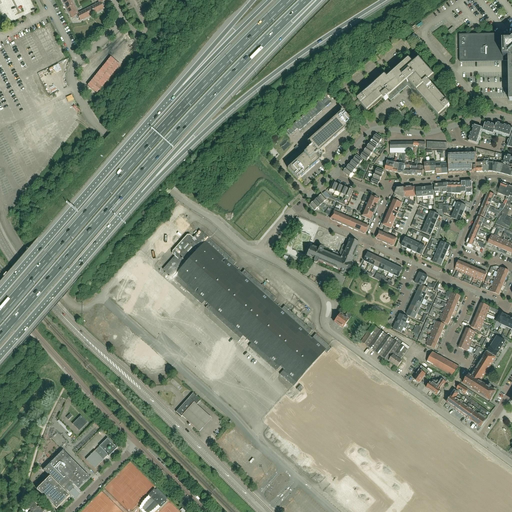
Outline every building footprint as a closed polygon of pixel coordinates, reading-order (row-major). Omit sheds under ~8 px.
[(74,6),(71,1),(65,4),(67,9),(74,6)] [(104,9),(103,6),(105,5),(103,3),(100,4),(99,3),(96,5),(99,11),(104,9)] [(99,11),(96,5),(91,7),(94,14),(99,11)] [(76,10),(74,6),(67,9),(70,14),(76,10)] [(94,14),(91,7),(86,10),(89,16),(94,14)] [(79,15),(78,14),(76,10),(70,14),(72,19),(75,17),(79,15)] [(89,16),(86,10),(81,12),(85,19),(89,16)] [(85,19),(81,12),(78,14),(79,15),(75,17),(77,20),(79,19),(80,21),(85,19)] [(511,38),(511,39),(511,38),(503,38),(503,34),(459,35),(460,62),(509,61),(509,101),(511,101),(511,38)] [(95,56),(87,63),(89,65),(83,71),(88,77),(98,67),(94,62),(98,59),(95,56)] [(434,77),(419,61),(414,66),(409,60),(390,78),(388,79),(385,77),(363,97),(362,97),(358,100),(362,105),(368,111),(383,98),(385,101),(393,94),(394,95),(400,90),(408,83),(421,98),(422,97),(439,115),(445,109),(446,110),(450,106),(428,82),(434,77)] [(92,93),(113,72),(108,67),(87,88),(92,93)] [(286,130),(291,134),(297,129),(299,131),(331,103),(325,96),(286,130)] [(320,150),(352,122),(342,110),(341,110),(340,110),(340,111),(340,112),(341,112),(307,142),(311,146),(305,151),(306,152),(287,168),(297,180),(298,180),(299,180),(299,179),(299,178),(319,160),(320,160),(321,159),(321,158),(322,157),(322,156),(322,155),(322,154),(322,153),(321,152),(321,151),(320,150)] [(488,135),(491,124),(486,122),(484,129),(473,125),(472,131),(481,134),(482,132),(486,133),(486,134),(488,135)] [(493,136),(497,123),(496,126),(491,124),(488,135),(489,135),(489,134),(493,136)] [(497,123),(493,136),(497,137),(498,134),(499,134),(502,125),(497,123)] [(504,137),(508,126),(502,125),(499,134),(503,136),(504,137)] [(480,138),(481,134),(472,131),(470,136),(481,139),(481,138),(480,138)] [(379,144),(382,139),(376,135),(373,139),(379,144)] [(480,141),(481,139),(470,136),(468,141),(478,145),(479,141),(480,141)] [(376,148),(379,144),(373,139),(370,144),(376,148)] [(413,147),(414,142),(390,142),(390,153),(395,154),(401,154),(406,154),(406,152),(413,153),(413,147)] [(373,152),(376,148),(370,144),(367,148),(373,152)] [(370,157),(373,152),(367,148),(364,153),(370,157)] [(494,157),(495,153),(476,148),(476,153),(482,155),(482,154),(494,157)] [(367,161),(370,157),(364,153),(361,157),(367,161)] [(476,153),(448,154),(448,165),(449,173),(473,172),(473,171),(477,171),(476,167),(476,163),(476,153)] [(363,160),(360,158),(357,156),(354,160),(359,165),(363,160)] [(359,165),(354,160),(350,164),(356,169),(359,165)] [(393,172),(394,165),(395,160),(392,160),(391,162),(387,161),(385,170),(393,172)] [(412,164),(406,163),(407,160),(405,160),(405,164),(404,175),(411,175),(412,164)] [(485,162),(484,162),(483,162),(483,163),(476,163),(477,172),(482,172),(482,167),(485,167),(485,162)] [(511,170),(511,168),(509,167),(510,164),(504,163),(501,174),(507,175),(511,176),(511,173),(511,170)] [(356,169),(350,164),(347,168),(353,173),(356,169)] [(353,173),(347,168),(343,173),(349,177),(353,173)] [(382,176),(384,171),(377,168),(375,174),(382,176)] [(378,187),(380,181),(373,179),(371,184),(378,187)] [(335,191),(338,184),(332,182),(329,189),(329,191),(334,193),(334,191),(335,191)] [(461,193),(462,183),(452,183),(452,194),(455,194),(461,194),(461,193)] [(504,196),(508,185),(502,183),(497,193),(504,196)] [(340,194),(343,187),(338,184),(335,191),(340,194)] [(345,196),(348,189),(343,187),(340,194),(345,196)] [(409,194),(409,187),(406,187),(406,188),(398,189),(397,189),(397,190),(395,195),(401,197),(402,194),(406,194),(409,194)] [(415,197),(415,187),(412,188),(412,187),(409,187),(409,194),(406,194),(407,200),(408,201),(409,201),(410,199),(410,197),(415,197)] [(350,198),(353,191),(348,189),(345,196),(350,198)] [(493,198),(495,195),(488,192),(486,197),(501,203),(501,202),(499,201),(496,199),(493,198)] [(327,200),(321,194),(317,198),(322,204),(327,200)] [(402,204),(404,199),(407,200),(406,194),(402,194),(401,197),(395,195),(396,195),(395,197),(394,197),(393,200),(402,204)] [(379,199),(377,199),(378,198),(374,196),(374,197),(371,196),(368,201),(378,205),(379,202),(378,202),(379,199)] [(501,203),(486,197),(484,201),(491,204),(492,202),(494,203),(498,205),(497,207),(502,209),(505,205),(501,203)] [(322,204),(317,198),(313,202),(318,207),(322,204)] [(376,207),(377,207),(378,205),(368,201),(367,200),(365,205),(367,205),(366,206),(375,209),(376,207)] [(400,208),(402,204),(393,200),(392,202),(391,205),(400,208)] [(484,201),(482,206),(497,212),(498,210),(490,207),(491,204),(484,201)] [(318,207),(313,202),(311,203),(309,206),(314,211),(318,207)] [(464,212),(466,206),(458,203),(456,208),(464,212)] [(398,213),(400,208),(391,205),(390,207),(388,209),(398,213)] [(374,210),(375,209),(366,206),(364,211),(373,215),(375,212),(374,212),(374,210)] [(497,212),(482,206),(480,210),(487,213),(488,211),(499,215),(499,213),(497,212)] [(456,208),(454,213),(462,217),(464,212),(456,208)] [(511,222),(511,218),(509,217),(509,218),(506,216),(509,211),(504,208),(502,214),(503,214),(499,221),(497,220),(495,224),(508,229),(511,222)] [(396,218),(398,213),(388,209),(387,212),(388,212),(387,215),(396,218)] [(488,217),(489,214),(487,213),(480,210),(478,215),(491,221),(492,219),(489,218),(490,217),(488,217)] [(336,222),(339,214),(333,211),(330,219),(333,220),(333,221),(336,222)] [(373,215),(364,211),(362,216),(365,217),(367,218),(370,219),(370,220),(372,217),(373,216),(373,215)] [(437,221),(439,215),(431,212),(429,217),(437,221)] [(460,222),(462,217),(454,213),(451,218),(460,222)] [(342,225),(345,216),(339,214),(336,222),(342,225)] [(393,223),(396,218),(387,215),(386,217),(385,217),(384,219),(393,223)] [(347,227),(351,219),(345,216),(342,225),(347,227)] [(476,221),(490,226),(490,224),(486,222),(487,220),(485,219),(478,216),(476,221)] [(435,226),(437,221),(429,217),(427,222),(435,226)] [(353,230),(357,221),(351,219),(347,227),(353,230)] [(391,229),(393,223),(384,219),(383,222),(384,222),(383,225),(385,226),(388,227),(390,228),(391,229)] [(359,232),(362,224),(357,221),(353,230),(359,232)] [(490,227),(490,226),(476,221),(474,225),(481,228),(483,229),(484,227),(492,230),(493,228),(490,227)] [(433,231),(435,226),(427,222),(424,227),(433,231)] [(368,226),(362,224),(359,232),(362,233),(362,232),(365,234),(368,226)] [(480,230),(481,228),(474,225),(472,230),(481,234),(482,231),(480,230)] [(431,236),(433,231),(424,227),(422,232),(431,236)] [(174,256),(163,269),(165,272),(164,273),(169,276),(202,304),(204,301),(208,305),(205,308),(240,339),(243,336),(251,343),(248,346),(272,368),(276,371),(280,367),(284,370),(280,374),(295,388),(331,348),(329,347),(316,334),(312,339),(308,335),(312,331),(284,306),(282,309),(273,302),(276,299),(272,295),(244,270),(242,273),(234,266),(235,264),(236,263),(200,230),(193,238),(188,243),(187,242),(184,242),(178,248),(179,251),(177,251),(175,254),(175,255),(174,256)] [(481,234),(472,230),(470,234),(477,237),(478,235),(488,239),(489,237),(488,237),(484,235),(481,234)] [(382,242),(385,234),(379,231),(376,238),(379,240),(379,241),(382,242)] [(387,244),(391,236),(385,234),(382,242),(387,244)] [(476,240),(477,237),(470,234),(468,239),(479,243),(483,245),(484,243),(479,241),(478,241),(476,240)] [(493,246),(497,236),(495,235),(494,236),(492,235),(488,243),(493,246)] [(394,246),(397,239),(391,236),(387,244),(390,245),(394,246)] [(498,248),(501,239),(499,238),(500,237),(497,236),(493,246),(498,248)] [(402,246),(406,248),(410,240),(405,238),(401,246),(402,246)] [(359,243),(350,239),(343,255),(337,253),(336,256),(323,250),(324,248),(321,247),(320,246),(319,249),(311,245),(306,257),(314,260),(313,261),(314,262),(314,263),(315,263),(315,264),(317,264),(317,263),(318,262),(318,261),(326,264),(341,271),(340,273),(343,274),(344,272),(345,272),(346,271),(348,273),(352,263),(351,262),(359,243)] [(502,250),(506,240),(504,239),(504,240),(501,239),(498,248),(502,250)] [(411,251),(415,242),(410,240),(406,248),(411,251)] [(507,251),(511,243),(510,243),(508,242),(509,241),(506,240),(502,250),(507,251)] [(416,253),(420,245),(415,242),(411,251),(416,253)] [(450,246),(441,242),(439,247),(448,251),(450,246)] [(421,255),(425,247),(420,245),(416,253),(421,255)] [(435,251),(437,252),(445,256),(448,251),(439,247),(437,246),(435,251)] [(443,261),(445,256),(437,252),(435,257),(443,261)] [(369,264),(373,255),(368,253),(364,261),(369,264)] [(374,266),(378,258),(373,255),(369,264),(374,266)] [(442,264),(443,261),(435,257),(432,256),(431,259),(430,261),(433,262),(441,266),(442,264)] [(379,268),(383,260),(378,258),(374,266),(379,268)] [(384,271),(388,262),(383,260),(379,268),(384,271)] [(458,277),(459,273),(464,263),(459,261),(455,269),(457,270),(457,272),(456,272),(455,275),(454,277),(457,279),(458,277)] [(389,273),(393,265),(388,262),(384,271),(389,273)] [(465,274),(468,265),(464,263),(459,273),(462,274),(462,273),(465,274)] [(394,275),(397,267),(393,265),(389,273),(394,275)] [(469,277),(473,267),(468,265),(465,274),(467,274),(466,276),(469,277)] [(399,278),(403,269),(402,269),(397,267),(394,275),(399,278)] [(474,278),(478,269),(473,267),(469,277),(471,278),(472,277),(474,278)] [(507,276),(509,271),(500,268),(499,270),(498,270),(497,272),(507,276)] [(478,281),(482,271),(478,269),(474,278),(476,278),(476,280),(478,281)] [(478,281),(481,282),(481,281),(484,282),(487,273),(482,271),(478,281)] [(505,281),(507,276),(497,272),(496,274),(497,275),(496,277),(505,281)] [(426,282),(428,277),(420,273),(417,278),(426,282)] [(503,285),(505,281),(496,277),(495,279),(494,279),(493,281),(503,285)] [(417,284),(420,286),(421,286),(423,287),(426,282),(417,278),(415,283),(417,284)] [(501,290),(503,285),(493,281),(492,284),(493,284),(492,286),(501,290)] [(427,295),(429,290),(423,287),(421,286),(420,286),(418,291),(427,295)] [(499,295),(501,290),(492,286),(491,289),(490,288),(489,291),(499,295)] [(426,295),(427,295),(418,291),(416,296),(424,299),(426,301),(427,300),(427,301),(428,299),(425,297),(426,295)] [(449,297),(458,301),(460,297),(452,293),(451,295),(450,295),(449,297)] [(416,296),(414,300),(422,304),(424,299),(416,296)] [(456,306),(458,301),(449,297),(448,300),(449,300),(448,302),(456,306)] [(146,311),(155,301),(153,299),(152,299),(143,309),(146,311)] [(411,305),(420,309),(422,304),(414,300),(411,305)] [(454,311),(456,306),(448,302),(447,305),(446,304),(445,307),(454,311)] [(490,310),(491,308),(481,304),(479,308),(488,312),(489,310),(490,310)] [(409,310),(417,314),(420,309),(411,305),(409,310)] [(452,315),(454,311),(445,307),(444,309),(442,309),(442,311),(444,312),(452,315)] [(487,314),(488,312),(479,308),(477,313),(487,317),(488,315),(487,314)] [(415,319),(417,314),(409,310),(406,315),(415,319)] [(343,329),(353,315),(348,312),(344,317),(340,314),(334,322),(343,329)] [(450,320),(452,315),(444,312),(443,314),(442,314),(441,316),(450,320)] [(486,320),(487,317),(477,313),(475,318),(484,321),(484,319),(486,320)] [(501,324),(505,316),(500,313),(496,322),(501,324)] [(406,323),(408,324),(410,319),(408,319),(409,318),(400,314),(398,319),(406,323)] [(448,325),(450,320),(441,316),(440,319),(441,319),(440,321),(448,325)] [(506,327),(510,318),(505,316),(501,324),(506,327)] [(483,324),(484,321),(475,318),(473,323),(483,327),(484,324),(483,324)] [(406,329),(408,324),(406,323),(398,319),(395,324),(404,328),(406,329)] [(443,330),(445,325),(434,320),(433,323),(434,324),(433,326),(443,330)] [(482,329),(483,327),(473,323),(471,327),(479,331),(480,329),(482,329)] [(404,328),(395,324),(393,329),(403,334),(404,332),(402,331),(404,328)] [(410,347),(403,342),(401,345),(373,325),(361,342),(389,362),(389,361),(398,367),(402,361),(400,360),(402,357),(410,347)] [(441,335),(443,330),(433,326),(431,325),(429,330),(431,331),(441,335)] [(429,330),(426,328),(424,327),(422,330),(422,332),(424,333),(424,331),(430,334),(430,333),(431,334),(430,336),(439,340),(441,335),(431,331),(429,330)] [(475,332),(468,329),(467,329),(465,334),(474,338),(474,337),(475,335),(474,334),(475,332)] [(473,340),(474,338),(465,334),(463,338),(471,342),(472,339),(473,340)] [(437,344),(439,340),(430,336),(429,338),(428,338),(427,340),(437,344)] [(494,342),(502,347),(505,342),(497,337),(494,342)] [(470,344),(471,342),(463,338),(461,343),(470,347),(471,344),(470,344)] [(435,349),(437,344),(427,340),(426,343),(427,343),(426,346),(435,349)] [(491,346),(499,352),(502,347),(494,342),(491,346)] [(469,349),(470,347),(461,343),(459,348),(467,351),(468,349),(469,349)] [(488,351),(496,357),(499,352),(491,346),(488,351)] [(458,370),(460,367),(459,367),(443,358),(432,352),(427,362),(453,377),(455,374),(455,375),(455,374),(457,371),(458,371),(458,370)] [(471,377),(469,375),(463,384),(490,401),(496,392),(482,384),(480,382),(490,367),(495,358),(486,352),(485,355),(483,358),(471,377)] [(427,376),(429,372),(419,365),(416,368),(419,370),(416,374),(417,375),(416,377),(415,377),(415,378),(414,379),(414,380),(420,384),(420,383),(421,381),(421,382),(421,381),(423,379),(424,377),(425,377),(426,375),(427,376),(426,376),(427,376)] [(440,381),(439,382),(436,379),(432,384),(430,383),(430,384),(428,383),(425,387),(427,388),(426,388),(426,389),(427,389),(430,391),(430,392),(430,391),(433,394),(434,394),(437,396),(436,396),(437,396),(438,395),(439,396),(442,392),(440,391),(441,391),(443,389),(442,388),(445,385),(446,383),(448,380),(435,372),(434,374),(439,378),(439,379),(440,379),(439,380),(440,381)] [(473,393),(460,385),(456,389),(465,395),(467,392),(472,395),(473,393)] [(458,411),(466,400),(455,392),(447,403),(458,411)] [(182,416),(194,403),(195,403),(196,404),(196,405),(197,405),(197,404),(199,402),(201,400),(193,393),(191,395),(189,398),(176,412),(176,413),(177,412),(181,416),(181,417),(182,417),(181,416),(182,416)] [(468,421),(469,419),(476,409),(479,406),(477,404),(475,408),(469,404),(470,403),(466,400),(458,411),(467,418),(466,419),(468,421)] [(212,417),(197,404),(194,402),(182,416),(185,418),(199,431),(203,427),(212,417)] [(485,421),(488,418),(484,415),(485,414),(481,411),(480,412),(476,409),(469,419),(481,428),(486,421),(485,421)] [(79,431),(87,423),(81,417),(81,416),(80,416),(81,417),(73,424),(72,424),(73,425),(79,431)] [(490,436),(506,446),(510,441),(494,430),(490,436)] [(114,453),(114,452),(114,451),(117,448),(117,449),(117,448),(107,438),(96,449),(97,449),(95,451),(94,451),(86,460),(95,469),(103,460),(103,459),(108,455),(108,456),(108,457),(109,457),(109,456),(112,453),(113,453),(114,453)] [(65,492),(67,490),(69,492),(74,488),(72,485),(74,483),(78,488),(89,477),(63,450),(52,461),(67,477),(58,485),(50,477),(37,490),(56,509),(69,496),(65,492)] [(168,499),(157,488),(157,489),(155,490),(154,489),(148,495),(151,498),(149,500),(147,502),(145,504),(144,506),(142,509),(145,511),(150,511),(152,511),(154,509),(156,507),(158,505),(161,508),(167,502),(166,500),(167,499),(168,499)] [(29,511),(43,511),(45,511),(39,505),(38,507),(33,502),(27,507),(31,511),(29,511)]
